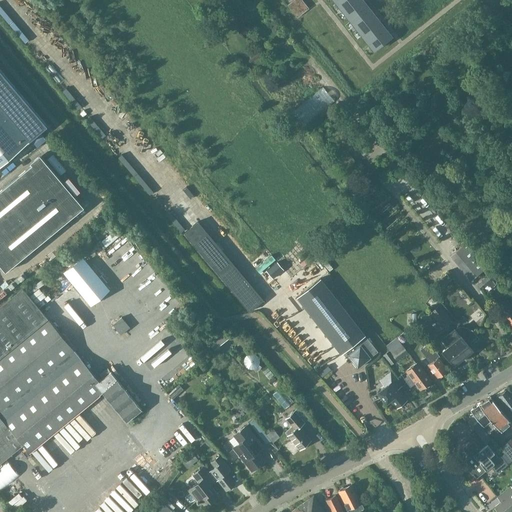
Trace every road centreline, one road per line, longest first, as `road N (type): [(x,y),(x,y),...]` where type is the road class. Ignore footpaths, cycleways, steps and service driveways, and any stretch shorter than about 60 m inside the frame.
road 1 (unknown): [(65,511),(71,493),(157,422),(151,390),(113,350)]
road 2 (tertiary): [(266,511),(406,436)]
road 3 (tertiary): [(406,436),(511,373)]
